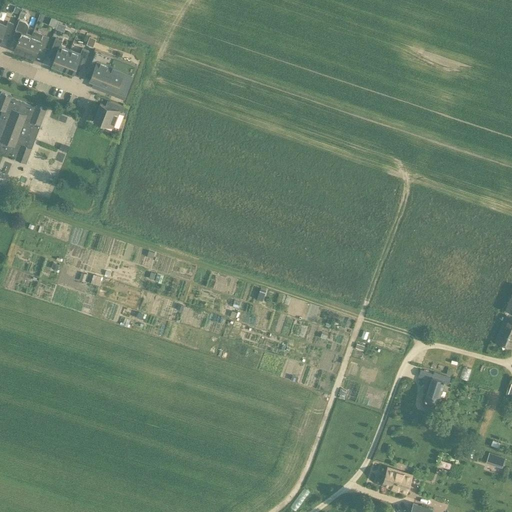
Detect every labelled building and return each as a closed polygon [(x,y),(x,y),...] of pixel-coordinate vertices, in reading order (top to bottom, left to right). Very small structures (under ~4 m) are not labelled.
[(63,31),(66,24),(49,17),(46,23),(63,31)] [(24,54),(31,36),(26,34),(28,29),(28,28),(28,27),(28,26),(28,25),(27,24),(27,23),(26,23),(25,22),(20,20),(13,37),(19,39),(14,50),(24,54)] [(6,26),(0,23),(0,42),(4,33),(9,35),(14,24),(8,21),(6,26)] [(33,31),(31,36),(24,54),(35,58),(39,47),(44,49),(49,37),(33,31)] [(52,65),(63,69),(70,50),(60,46),(62,40),(56,38),(50,53),(56,56),(52,65)] [(70,50),(63,69),(73,73),(77,64),(83,66),(89,51),(82,48),(80,54),(70,50)] [(84,76),(90,78),(90,79),(100,83),(98,89),(124,99),(133,75),(137,65),(95,49),(91,59),(84,76)] [(26,163),(41,124),(46,109),(36,105),(35,107),(11,98),(12,96),(1,92),(0,95),(0,108),(3,110),(0,117),(0,151),(16,157),(16,159),(26,163)] [(100,103),(94,120),(113,127),(119,111),(122,112),(124,106),(109,100),(109,101),(110,101),(108,106),(100,103)] [(67,152),(69,147),(61,144),(59,149),(67,152)] [(93,275),(91,283),(99,285),(101,277),(93,275)] [(264,298),(266,290),(260,288),(258,296),(264,298)] [(154,314),(161,296),(149,291),(142,309),(154,314)] [(511,348),(511,318),(506,316),(495,341),(511,348)] [(449,382),(451,377),(434,372),(433,374),(421,370),(419,376),(431,380),(425,399),(434,402),(435,403),(437,396),(439,397),(445,381),(449,382)] [(434,402),(433,407),(439,409),(442,397),(439,397),(437,396),(435,403),(434,402)] [(449,430),(451,424),(442,420),(439,427),(449,430)] [(492,439),(490,445),(498,447),(500,442),(492,439)] [(492,464),(495,455),(489,453),(486,462),(492,464)] [(412,475),(388,467),(382,485),(406,493),(412,475)] [(413,503),(410,511),(435,511),(432,511),(432,509),(413,503)]
